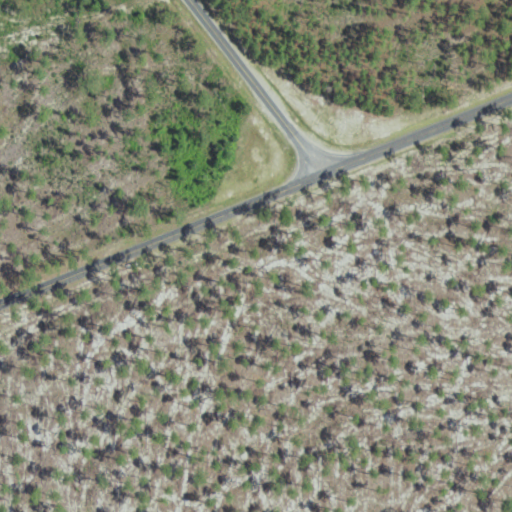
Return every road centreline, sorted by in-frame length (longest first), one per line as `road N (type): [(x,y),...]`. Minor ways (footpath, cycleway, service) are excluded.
road 1 (tertiary): [(511,97),(0,306)]
road 2 (tertiary): [(327,174),(191,0)]
